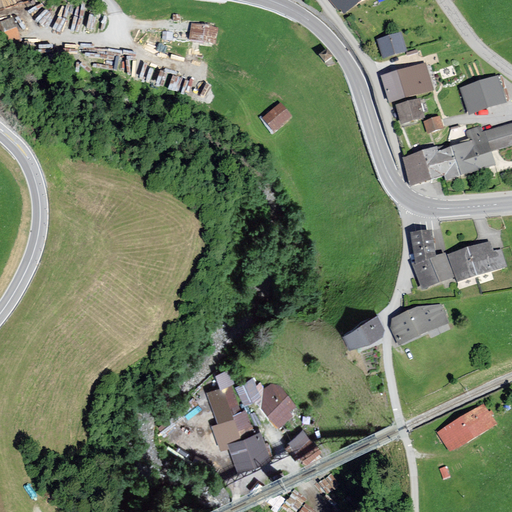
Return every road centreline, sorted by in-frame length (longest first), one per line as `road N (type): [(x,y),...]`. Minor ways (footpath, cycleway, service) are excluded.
road 1 (unclassified): [(407,199),(405,262),(386,348),(415,511)]
road 2 (primary): [(399,193),(347,61),(310,21),(269,0)]
road 3 (residential): [(320,0),(370,65),(396,144),(399,193)]
road 4 (primary): [(0,130),(28,161),(40,214),(33,253),(0,314)]
